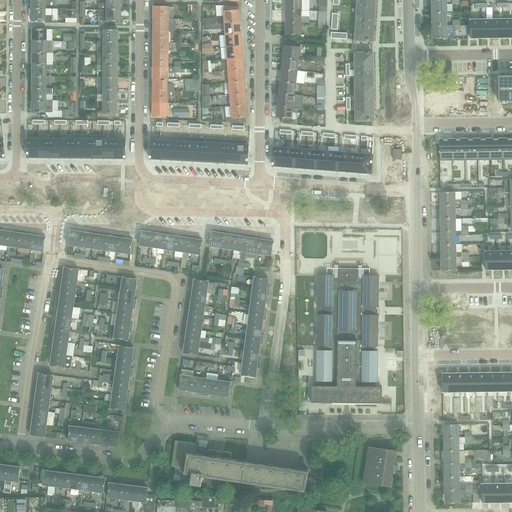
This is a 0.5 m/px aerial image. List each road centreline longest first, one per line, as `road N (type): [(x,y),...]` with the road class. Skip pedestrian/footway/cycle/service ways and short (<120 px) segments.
road 1 (residential): [(169,419),(163,407),(178,282),(50,260)]
road 2 (residential): [(263,427),(285,265),(283,213)]
road 3 (residential): [(18,449),(50,260)]
road 4 (residential): [(149,180),(138,163),(140,0)]
road 5 (residential): [(259,182),(259,0)]
road 6 (residential): [(17,0),(12,176)]
road 7 (residential): [(149,180),(138,201),(150,211),(283,213)]
road 8 (residential): [(18,449),(116,463),(135,459),(169,419)]
road 9 (residential): [(59,210),(99,208),(99,181),(65,177),(44,185),(12,176)]
road 10 (residential): [(263,427),(418,425)]
road 11 (residential): [(285,183),(415,192)]
